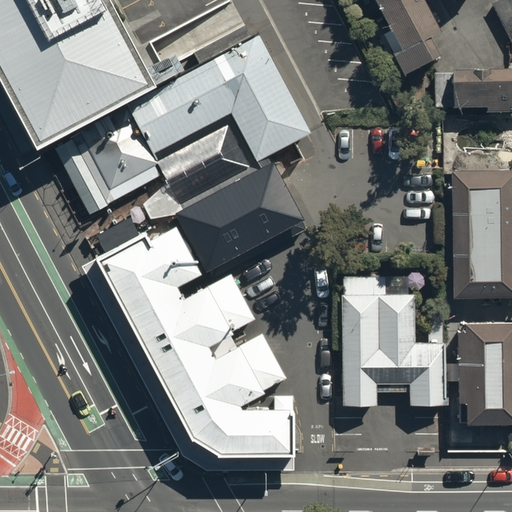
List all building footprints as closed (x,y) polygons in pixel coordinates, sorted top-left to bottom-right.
[(110,0),(0,0),(0,44),(53,141),(157,84),(110,0)] [(270,160),(313,138),(237,0),(227,0),(138,46),(157,84),(53,141),(91,213),(163,170),(179,202),(270,160)] [(373,0),(381,14),(375,18),(390,47),(381,51),(399,85),(450,58),(439,37),(447,33),(429,0),(373,0)] [(456,71),(437,71),(437,106),(488,105),(488,111),(511,111),(511,104),(511,66),(456,67),(456,71)] [(206,265),(302,218),(270,160),(176,212),(206,265)] [(511,168),(454,169),(454,299),(511,298),(511,168)] [(195,273),(170,227),(143,241),(139,233),(89,259),(185,439),(211,455),(292,454),(291,396),(273,396),(273,408),(240,408),(238,403),(283,379),(259,334),(209,361),(200,345),(252,318),(230,275),(203,289),(201,286),(179,298),(172,285),(195,273)] [(395,275),(339,275),(340,405),(377,405),(377,390),(408,390),(408,404),(441,404),(440,340),(413,341),(413,290),(395,290),(395,275)] [(511,316),(460,316),(460,425),(511,424),(511,316)]
